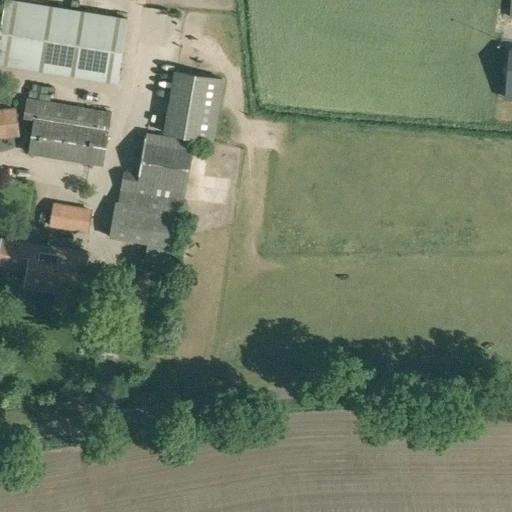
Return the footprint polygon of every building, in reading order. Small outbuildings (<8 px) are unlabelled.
[(127,20),(5,2),(0,32),(0,67),(117,85),(127,20)] [(222,79),(175,71),(165,133),(213,141),(222,79)] [(26,98),(23,117),(34,119),(28,152),(103,164),(112,112),(57,103),(26,98)] [(16,109),(0,111),(0,136),(18,134),(16,109)] [(195,141),(177,138),(147,133),(140,174),(123,171),(117,203),(116,202),(110,236),(177,248),(195,141)] [(75,208),(72,228),(88,231),(91,211),(75,208)] [(0,265),(28,270),(25,288),(61,293),(59,306),(80,310),(82,296),(82,297),(89,252),(32,243),(3,239),(0,254),(0,265)]
